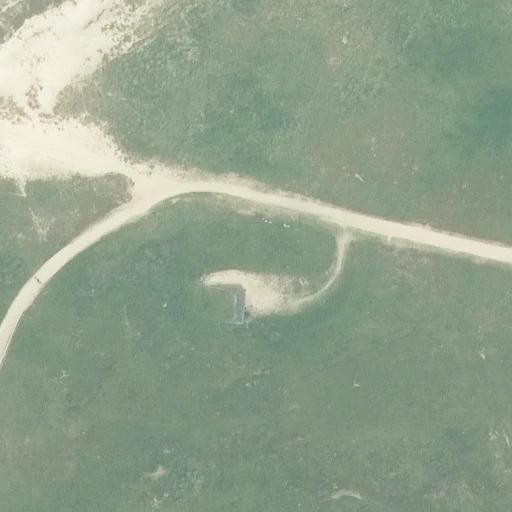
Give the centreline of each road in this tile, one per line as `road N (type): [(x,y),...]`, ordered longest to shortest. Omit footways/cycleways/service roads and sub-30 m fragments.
road 1 (track): [(170,184),(281,201),(511,256)]
road 2 (track): [(0,345),(47,268),(170,184)]
